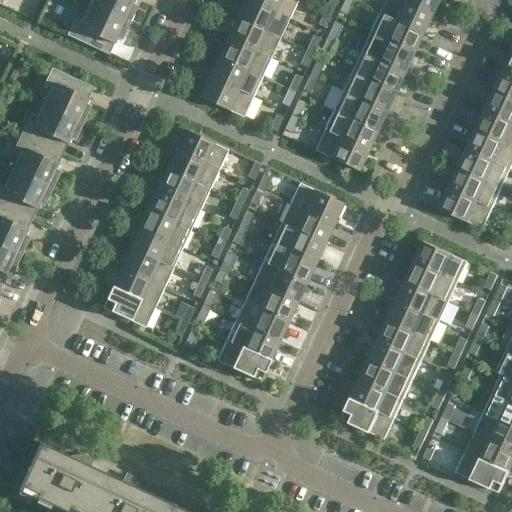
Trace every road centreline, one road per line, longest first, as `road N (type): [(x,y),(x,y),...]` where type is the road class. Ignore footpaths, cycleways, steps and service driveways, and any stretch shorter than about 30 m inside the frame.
road 1 (residential): [(271,458),(485,14),(483,0)]
road 2 (residential): [(187,0),(28,351)]
road 3 (residential): [(271,458),(28,351)]
road 4 (residential): [(385,511),(271,458)]
